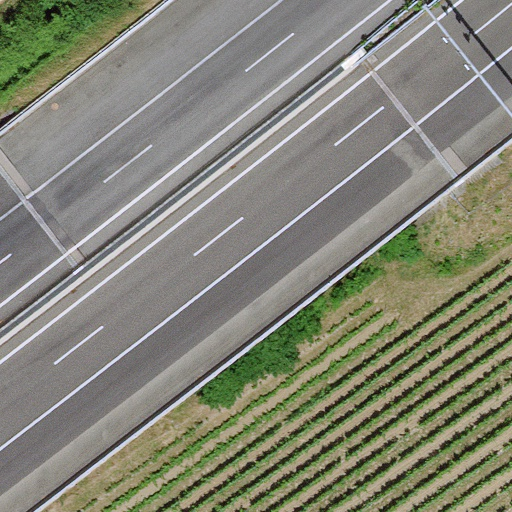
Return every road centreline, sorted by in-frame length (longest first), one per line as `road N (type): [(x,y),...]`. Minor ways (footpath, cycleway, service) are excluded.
road 1 (motorway): [(0,408),(511,5)]
road 2 (motorway): [(331,0),(0,258)]
